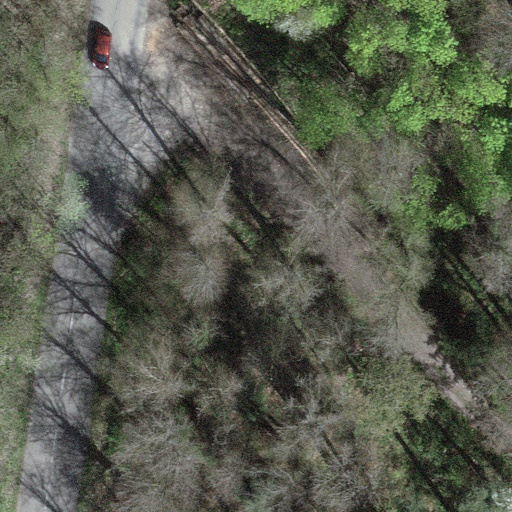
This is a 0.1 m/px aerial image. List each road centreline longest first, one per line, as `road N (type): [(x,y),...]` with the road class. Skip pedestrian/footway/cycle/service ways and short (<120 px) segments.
road 1 (track): [(109,44),(237,124),(351,219),(461,392),(511,437)]
road 2 (tertiary): [(115,0),(45,511)]
